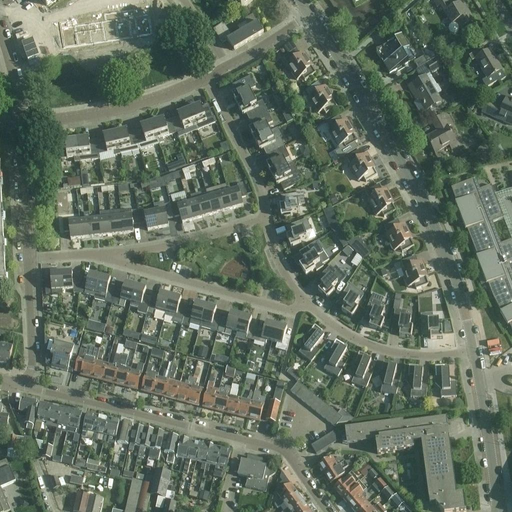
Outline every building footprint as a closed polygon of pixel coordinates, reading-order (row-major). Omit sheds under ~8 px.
[(235,0),(242,9),(241,10),(254,0),(235,0)] [(445,0),(436,0),(434,2),(437,8),(440,6),(452,25),(450,27),(449,30),(451,34),(454,35),(457,33),(458,30),(474,21),(463,2),(451,9),(445,0)] [(65,22),(59,23),(63,48),(132,37),(132,36),(136,35),(137,36),(152,34),(148,9),(140,10),(140,12),(135,13),(134,8),(105,13),(105,17),(65,24),(65,22)] [(248,10),(242,13),(246,19),(251,16),(248,10)] [(232,39),(238,49),(263,34),(253,17),(244,22),(248,29),(240,34),(232,39)] [(238,49),(232,39),(223,24),(213,31),(222,44),(227,41),(234,51),(238,49)] [(401,37),(376,52),(389,74),(415,59),(401,37)] [(437,59),(429,46),(421,50),(425,57),(414,63),(418,70),(427,65),(437,59)] [(443,48),(435,53),(438,58),(446,53),(443,48)] [(501,71),(502,71),(490,51),(484,54),(481,49),(469,56),(472,62),(476,60),(487,79),(482,82),(486,89),(498,82),(498,83),(505,79),(501,71)] [(296,50),(283,58),(292,71),(290,72),(297,81),(302,77),(305,82),(316,74),(308,63),(310,62),(303,53),(300,55),(296,50)] [(437,59),(427,65),(432,74),(443,67),(438,58),(437,59)] [(231,95),(237,106),(253,98),(249,91),(255,88),(250,77),(232,86),(235,93),(231,95)] [(425,77),(408,87),(416,101),(420,99),(427,112),(441,103),(425,77)] [(322,89),(318,83),(305,91),(313,104),(312,105),(318,114),(323,111),(326,115),(337,108),(330,97),(331,96),(325,87),(322,89)] [(511,99),(507,97),(502,109),(487,102),(482,113),(511,126),(511,125),(511,99)] [(246,115),(249,121),(267,112),(262,102),(256,105),(253,98),(237,106),(242,116),(246,115)] [(196,105),(188,108),(197,131),(215,124),(213,119),(208,106),(201,108),(200,106),(197,107),(196,105)] [(179,117),(172,120),(177,134),(178,139),(192,133),(197,131),(188,108),(180,112),(181,114),(178,115),(179,117)] [(249,130),(254,141),(270,133),(266,126),(272,123),(267,112),(249,121),(252,128),(249,130)] [(437,132),(426,138),(435,154),(449,146),(452,151),(458,148),(447,128),(451,126),(445,115),(431,122),(437,132)] [(339,117),(326,124),(334,138),(332,139),(338,148),(339,151),(335,153),(339,160),(340,159),(358,149),(355,144),(357,142),(351,131),(352,130),(346,121),(343,123),(339,117)] [(160,119),(151,121),(159,145),(164,143),(162,139),(169,137),(169,136),(177,134),(172,120),(164,122),(164,120),(160,121),(160,119)] [(142,130),(134,132),(138,146),(139,150),(154,146),(159,145),(151,121),(143,124),(144,126),(141,127),(142,130)] [(123,129),(114,131),(120,155),(125,154),(139,150),(138,146),(134,132),(127,134),(126,131),(123,132),(123,129)] [(270,133),(254,141),(259,151),(263,150),(266,156),(284,147),(279,137),(280,136),(277,129),(270,133)] [(104,139),(96,141),(99,155),(107,153),(114,152),(115,156),(120,155),(114,131),(106,133),(106,136),(103,136),(104,139)] [(85,137),(76,138),(79,163),(100,160),(99,155),(96,141),(89,142),(89,139),(85,139),(85,137)] [(74,163),(79,163),(76,138),(68,139),(68,141),(65,142),(65,145),(57,146),(59,160),(67,159),(74,158),(74,163)] [(290,154),(299,150),(294,140),(286,144),(290,154)] [(266,165),(271,176),(287,168),(284,161),(289,158),(284,147),(266,156),(269,163),(266,165)] [(486,147),(478,157),(483,162),(485,160),(489,164),(494,157),(490,154),(492,152),(486,147)] [(363,157),(359,151),(346,158),(354,172),(352,172),(358,182),(363,179),(366,183),(377,176),(371,165),(372,164),(366,155),(363,157)] [(501,152),(496,155),(499,161),(504,158),(501,152)] [(184,160),(172,164),(174,170),(186,166),(184,160)] [(244,175),(237,160),(230,164),(237,179),(244,175)] [(293,165),(287,168),(271,176),(276,186),(280,185),(283,192),(302,183),(296,172),(293,165)] [(165,167),(159,169),(161,176),(167,174),(165,167)] [(199,170),(202,182),(208,180),(205,169),(199,170)] [(461,184),(451,188),(456,202),(455,203),(465,230),(467,229),(477,257),(476,257),(486,284),(488,284),(493,299),(501,312),(500,313),(507,326),(509,325),(511,330),(511,189),(510,190),(505,192),(495,195),(491,186),(480,190),(475,179),(465,183),(461,184)] [(238,190),(228,193),(233,209),(243,206),(241,199),(247,197),(243,184),(237,186),(238,190)] [(382,192),(379,185),(365,193),(372,206),(371,207),(376,217),(382,214),(384,218),(396,212),(390,201),(391,200),(386,190),(382,192)] [(226,186),(216,189),(218,195),(223,212),(233,209),(228,193),(226,186)] [(216,189),(206,192),(208,198),(212,215),(223,212),(218,195),(216,189)] [(201,194),(196,195),(202,218),(212,215),(208,198),(202,200),(201,194)] [(303,194),(284,196),(285,205),(279,206),(281,218),(292,216),(292,213),(299,212),(298,206),(305,205),(303,194)] [(192,203),(187,204),(192,221),(202,218),(196,195),(190,197),(192,203)] [(333,195),(328,197),(332,206),(338,203),(333,195)] [(176,203),(170,205),(173,218),(180,216),(182,224),(192,221),(187,204),(182,206),(180,199),(175,201),(176,203)] [(160,211),(154,212),(158,229),(168,227),(167,220),(173,218),(170,205),(164,206),(159,207),(160,211)] [(143,210),(137,211),(139,225),(146,224),(147,232),(158,229),(154,212),(144,214),(143,210)] [(131,211),(120,212),(121,217),(123,235),(134,234),(133,226),(139,225),(137,211),(131,212),(131,211)] [(120,212),(110,213),(111,218),(112,236),(123,235),(121,217),(120,212)] [(110,213),(99,215),(100,220),(102,237),(112,236),(111,218),(110,213)] [(70,240),(81,239),(79,222),(69,223),(68,219),(62,219),(63,233),(69,233),(70,240)] [(100,220),(90,221),(91,238),(102,237),(100,220)] [(307,220),(288,227),(291,235),(286,237),(290,248),(301,244),(300,241),(307,239),(305,233),(311,231),(307,220)] [(400,227),(397,220),(384,227),(391,241),(389,242),(394,252),(400,249),(402,253),(414,247),(408,236),(409,235),(404,225),(400,227)] [(90,221),(79,222),(81,239),(91,238),(90,221)] [(339,227),(331,232),(334,236),(341,232),(339,227)] [(357,254),(360,252),(357,245),(360,244),(358,238),(347,244),(357,254)] [(316,244),(299,255),(304,262),(299,266),(306,276),(315,270),(316,272),(323,267),(322,265),(327,262),(316,244)] [(347,247),(342,252),(347,257),(352,253),(347,247)] [(418,264),(415,257),(401,262),(406,277),(404,277),(408,288),(414,286),(416,290),(428,286),(424,273),(426,273),(422,262),(418,264)] [(393,266),(396,274),(402,272),(399,264),(393,266)] [(330,267),(316,281),(322,287),(318,291),(326,299),(334,291),(332,289),(337,284),(338,285),(345,278),(335,267),(332,270),(330,267)] [(72,272),(61,273),(62,291),(73,290),(73,294),(79,294),(80,280),(72,280),(72,272)] [(51,282),(45,282),(46,296),(52,296),(62,295),(62,291),(61,273),(50,274),(51,282)] [(79,294),(84,295),(94,298),(94,300),(100,277),(89,274),(87,282),(80,280),(79,294)] [(100,277),(94,300),(111,305),(112,302),(116,289),(108,287),(110,279),(100,277)] [(124,309),(124,308),(126,302),(131,303),(135,286),(125,283),(123,291),(116,289),(112,302),(111,305),(124,309)] [(131,303),(130,307),(138,309),(137,313),(146,316),(147,314),(147,312),(151,299),(144,297),(146,289),(135,286),(131,303)] [(348,286),(337,302),(345,307),(341,312),(351,318),(358,309),(355,307),(363,296),(348,286)] [(147,312),(147,314),(154,316),(154,317),(164,320),(164,318),(166,313),(171,296),(160,293),(158,301),(151,299),(147,312)] [(393,310),(394,310),(399,311),(401,296),(396,295),(393,310)] [(166,313),(164,318),(172,320),(172,323),(181,326),(182,325),(182,322),(186,308),(179,306),(181,299),(171,296),(166,313)] [(370,300),(363,319),(371,322),(369,327),(380,332),(382,327),(384,321),(381,320),(384,313),(379,311),(381,305),(370,300)] [(182,322),(182,325),(189,327),(189,325),(200,328),(201,323),(206,306),(196,303),(193,310),(186,308),(182,322)] [(201,323),(200,328),(217,333),(218,332),(221,318),(214,316),(216,309),(206,306),(201,323)] [(394,310),(391,330),(400,331),(399,337),(411,339),(413,328),(410,327),(411,320),(405,319),(406,312),(399,311),(394,310)] [(231,331),(236,333),(241,316),(231,313),(229,320),(221,318),(218,332),(217,333),(230,337),(231,331)] [(420,315),(421,335),(430,334),(430,340),(442,339),(442,328),(439,328),(438,321),(433,321),(432,314),(420,315)] [(236,333),(235,338),(245,341),(245,340),(253,342),(257,328),(249,326),(252,319),(241,316),(236,333)] [(266,341),(272,342),(276,325),(266,323),(264,330),(257,328),(253,342),(265,345),(266,341)] [(287,328),(276,325),(272,342),(277,344),(275,350),(286,353),(290,338),(285,336),(287,328)] [(303,348),(302,349),(298,354),(299,354),(311,363),(320,352),(315,348),(324,337),(320,334),(321,333),(322,332),(315,327),(308,334),(308,333),(304,337),(304,338),(303,339),(304,340),(304,345),(304,346),(303,347),(303,348)] [(141,336),(140,343),(147,345),(149,338),(141,336)] [(54,341),(50,355),(54,356),(51,368),(67,372),(72,373),(78,347),(74,346),(54,341)] [(327,365),(327,366),(324,371),(337,378),(345,366),(339,363),(346,351),(342,348),(343,347),(344,346),(336,342),(331,350),(330,350),(330,349),(327,354),(327,355),(327,356),(327,357),(328,362),(328,363),(327,364),(327,365)] [(12,348),(1,346),(0,351),(0,364),(9,366),(12,348)] [(78,362),(75,373),(80,375),(80,376),(92,379),(96,363),(97,359),(98,354),(100,350),(87,347),(86,350),(81,349),(78,362)] [(199,349),(197,357),(205,359),(207,351),(199,349)] [(152,350),(150,357),(162,360),(164,353),(152,350)] [(259,365),(262,355),(254,352),(250,362),(259,365)] [(352,369),(352,370),(354,375),(354,376),(354,377),(354,378),(353,379),(351,384),(352,384),(366,390),(371,376),(366,374),(371,361),(366,359),(367,357),(367,358),(367,357),(359,354),(355,363),(354,362),(352,367),(352,368),(352,369)] [(103,382),(114,385),(119,369),(121,360),(122,357),(115,356),(112,367),(107,366),(103,382)] [(119,369),(114,385),(126,388),(130,372),(124,370),(125,367),(126,362),(121,360),(119,369)] [(379,378),(379,379),(382,384),(382,385),(382,386),(382,387),(382,388),(380,393),(381,394),(381,393),(395,397),(399,383),(393,381),(396,368),(391,366),(392,365),(392,364),(383,362),(381,371),(380,371),(378,376),(378,377),(379,378)] [(92,379),(103,382),(107,366),(96,363),(92,379)] [(151,377),(153,373),(151,372),(152,368),(148,367),(146,376),(145,376),(141,392),(153,395),(157,379),(151,377)] [(236,369),(227,367),(225,373),(235,375),(236,369)] [(407,384),(410,388),(411,389),(411,390),(411,391),(411,392),(410,398),(411,398),(426,399),(427,385),(421,384),(422,370),(417,370),(418,368),(409,367),(408,376),(407,376),(406,376),(406,381),(406,382),(406,383),(407,384)] [(434,377),(434,383),(434,384),(435,385),(439,389),(440,390),(440,391),(441,392),(441,393),(441,399),(441,398),(456,398),(456,383),(450,383),(449,369),(444,370),(444,368),(444,367),(435,368),(435,378),(434,378),(434,377)] [(130,372),(126,388),(137,391),(142,375),(142,371),(138,370),(137,374),(130,372)] [(293,372),(289,376),(295,381),(299,376),(293,372)] [(187,404),(193,379),(189,378),(188,382),(186,382),(185,386),(180,385),(175,401),(187,404)] [(153,395),(164,398),(168,382),(157,379),(153,395)] [(198,407),(202,391),(197,389),(198,385),(196,384),(197,380),(193,379),(187,404),(198,407)] [(164,398),(175,401),(180,385),(168,382),(164,398)] [(208,383),(202,408),(214,411),(218,395),(219,390),(213,389),(214,385),(208,383)] [(277,383),(274,393),(282,395),(284,385),(277,383)] [(290,392),(295,396),(302,387),(297,383),(290,392)] [(236,416),(240,400),(234,399),(237,387),(232,386),(231,389),(225,414),(236,416)] [(295,396),(300,400),(307,391),(302,387),(295,396)] [(225,414),(231,389),(227,388),(227,390),(220,388),(219,390),(218,395),(214,411),(225,414)] [(300,400),(305,404),(312,395),(307,391),(300,400)] [(236,416),(248,419),(254,394),(250,393),(249,398),(248,398),(247,402),(240,400),(236,416)] [(254,394),(248,419),(259,422),(263,406),(265,400),(259,398),(260,394),(254,393),(254,394)] [(305,404),(310,408),(317,399),(312,395),(305,404)] [(310,408),(315,412),(322,403),(317,399),(310,408)] [(32,431),(38,404),(21,400),(19,412),(28,414),(25,427),(27,430),(32,431)] [(266,421),(275,423),(280,404),(271,402),(266,421)] [(315,412),(320,416),(327,407),(322,403),(315,412)] [(40,405),(34,431),(40,433),(42,423),(44,423),(47,424),(51,407),(40,405)] [(47,424),(46,427),(57,429),(57,426),(61,409),(51,407),(47,424)] [(320,416),(325,420),(332,411),(327,407),(320,416)] [(61,432),(67,434),(72,412),(61,409),(57,426),(57,429),(56,435),(60,436),(61,432)] [(341,410),(337,415),(342,419),(338,424),(352,422),(353,420),(341,410)] [(325,420),(330,424),(337,415),(332,411),(325,420)] [(72,412),(67,434),(74,436),(77,436),(82,414),(72,412)] [(86,415),(81,438),(86,439),(92,440),(92,441),(93,441),(98,418),(88,415),(86,415)] [(335,428),(338,424),(342,419),(337,415),(330,424),(335,428)] [(103,443),(104,443),(109,420),(98,418),(93,441),(97,442),(98,435),(104,437),(103,443)] [(449,443),(446,419),(403,424),(403,422),(345,429),(346,442),(375,439),(377,455),(414,450),(413,445),(421,444),(429,507),(435,506),(440,511),(465,511),(463,495),(456,496),(449,443)] [(120,422),(109,420),(104,443),(114,446),(120,422)] [(121,423),(117,443),(125,445),(128,446),(132,425),(121,423)] [(138,447),(140,447),(144,430),(134,428),(130,445),(128,451),(132,452),(134,446),(138,447)] [(148,449),(150,450),(154,432),(144,430),(140,447),(139,451),(138,458),(142,459),(145,448),(148,449)] [(149,454),(148,459),(158,461),(159,457),(160,452),(164,435),(154,432),(150,450),(149,454)] [(311,447),(316,455),(338,441),(333,433),(311,447)] [(173,464),(178,439),(168,437),(164,453),(168,454),(167,463),(173,464)] [(24,452),(24,443),(24,438),(8,438),(8,451),(24,452)] [(183,474),(190,442),(180,440),(176,458),(182,460),(179,473),(183,474)] [(190,462),(196,463),(200,445),(190,442),(183,474),(187,475),(190,462)] [(201,471),(204,471),(210,447),(200,445),(196,463),(202,464),(201,471)] [(44,446),(42,457),(49,459),(51,447),(44,446)] [(210,466),(216,467),(220,449),(210,447),(204,471),(208,472),(210,466)] [(230,451),(220,449),(216,467),(214,477),(223,480),(230,451)] [(62,457),(60,464),(71,466),(73,459),(62,457)] [(318,466),(324,476),(344,463),(341,458),(340,459),(339,458),(334,461),(332,458),(318,466)] [(76,459),(75,466),(86,468),(87,464),(88,462),(76,459)] [(238,474),(238,476),(247,479),(245,488),(265,493),(269,478),(275,474),(268,463),(252,459),(251,463),(241,461),(240,464),(236,463),(234,473),(238,474)] [(1,489),(16,483),(15,480),(12,474),(6,461),(0,463),(0,511),(8,511),(10,511),(1,489)] [(344,463),(324,476),(330,486),(344,477),(341,471),(347,467),(351,465),(349,462),(344,463)] [(98,467),(97,472),(105,474),(107,465),(99,463),(98,467)] [(369,474),(372,471),(366,463),(360,468),(367,476),(369,474)] [(87,464),(86,468),(86,470),(97,472),(98,467),(87,464)] [(153,486),(151,496),(158,498),(155,509),(163,510),(165,499),(173,501),(174,494),(173,494),(167,493),(168,487),(171,474),(156,471),(155,476),(155,477),(153,486)] [(377,476),(372,471),(369,474),(373,479),(377,476)] [(77,481),(79,474),(68,472),(66,479),(77,481)] [(333,489),(341,498),(359,483),(351,473),(333,489)] [(147,474),(145,485),(149,485),(151,486),(153,486),(155,477),(155,476),(147,474)] [(279,485),(277,489),(280,492),(289,486),(281,474),(279,479),(282,483),(279,485)] [(380,479),(375,484),(381,491),(387,487),(380,479)] [(125,511),(146,511),(151,496),(153,486),(151,486),(149,485),(145,485),(142,484),(142,483),(132,481),(125,511)] [(341,498),(349,507),(366,491),(359,483),(341,498)] [(283,504),(284,505),(297,495),(290,485),(289,486),(280,492),(277,494),(281,500),(274,505),(276,508),(283,504)] [(395,496),(388,488),(381,493),(389,502),(395,496)] [(414,489),(406,489),(407,497),(415,496),(414,489)] [(349,507),(353,511),(359,511),(369,504),(364,499),(369,494),(366,491),(349,507)] [(200,492),(198,500),(206,502),(208,494),(200,492)] [(100,511),(103,500),(77,494),(73,511),(100,511)] [(292,511),(304,504),(297,495),(284,505),(287,509),(283,511),(292,511)] [(398,495),(391,500),(395,504),(401,499),(399,497),(398,495)] [(166,502),(163,511),(174,511),(177,504),(166,502)]
